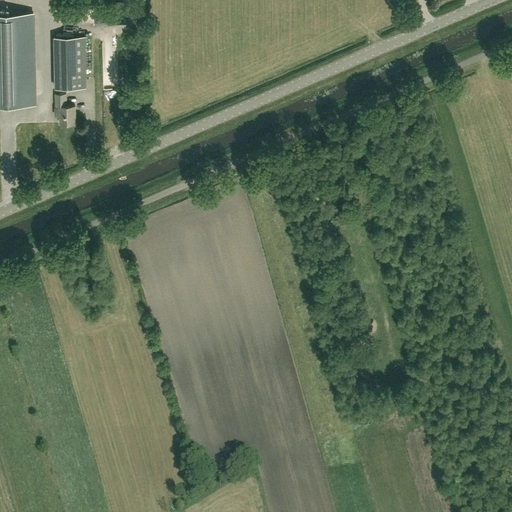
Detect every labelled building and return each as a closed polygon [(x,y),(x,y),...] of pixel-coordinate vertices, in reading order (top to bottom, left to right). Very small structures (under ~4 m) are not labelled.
[(96,23),(134,21),(133,1),(95,2),(96,23)] [(0,13),(0,103),(35,103),(33,13),(0,13)] [(87,87),(86,35),(54,36),(55,88),(87,87)] [(67,104),(67,93),(55,93),(55,107),(54,107),(54,115),(60,115),(60,122),(76,122),(75,104),(67,104)] [(350,214),(348,205),(347,201),(340,203),(343,217),(350,214)]
